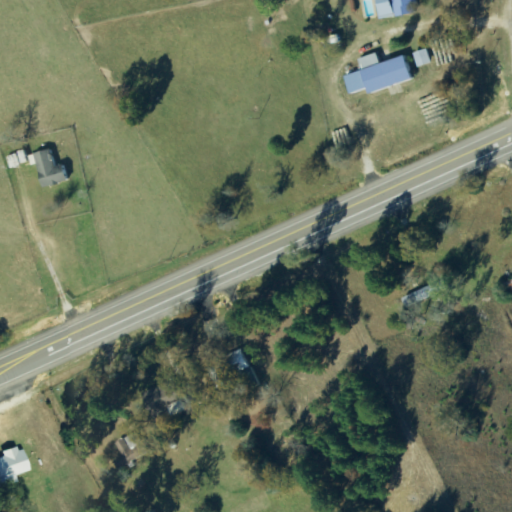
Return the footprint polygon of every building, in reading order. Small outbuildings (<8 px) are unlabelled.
[(379,0),(383,20),(422,13),(419,0),(379,0)] [(375,93),(418,80),(411,56),(385,64),(381,53),(362,59),(365,71),(347,77),(352,95),(373,89),(375,93)] [(46,189),(73,180),(67,164),(59,167),(52,149),(28,157),(26,150),(9,156),(13,168),(35,160),(46,189)] [(442,291),(439,283),(429,287),(433,296),(442,291)] [(184,400),(177,381),(149,391),(156,410),(184,400)] [(124,469),(152,450),(139,432),(119,445),(126,455),(118,461),(124,469)] [(0,457),(0,488),(19,482),(16,475),(31,471),(23,446),(3,453),(4,457),(0,457)]
